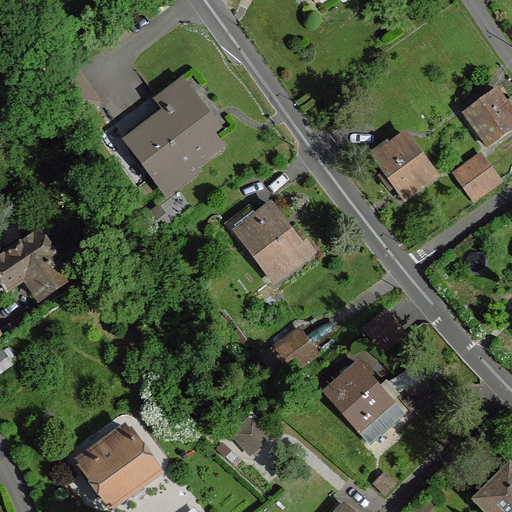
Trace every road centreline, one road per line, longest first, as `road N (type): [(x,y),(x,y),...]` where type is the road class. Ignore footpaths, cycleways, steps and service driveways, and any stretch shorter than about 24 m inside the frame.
road 1 (residential): [(205,0),(406,270)]
road 2 (residential): [(406,270),(511,390)]
road 3 (residential): [(406,270),(511,199)]
